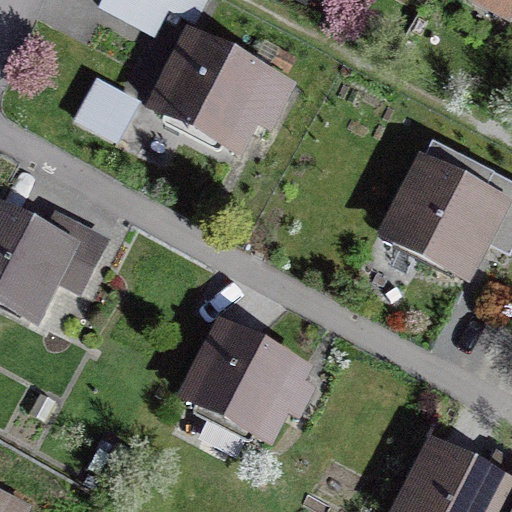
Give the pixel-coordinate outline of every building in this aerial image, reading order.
[(208,0),(107,0),(102,11),(154,38),(168,12),(195,26),(208,0)] [(272,127),(290,92),(192,41),(155,112),(236,153),(254,118),(272,127)] [(136,105),(98,85),(77,123),(115,143),(136,105)] [(511,188),(434,149),(389,237),(466,276),(497,216),(511,223),(511,188)] [(0,299),(34,317),(64,258),(91,272),(105,244),(55,219),(44,240),(0,217),(0,299)] [(223,331),(186,402),(266,443),(303,372),(223,331)] [(485,480),(434,454),(403,511),(497,511),(505,498),(511,501),(511,466),(497,459),(485,480)] [(0,511),(26,511),(27,510),(0,496),(0,511)]
